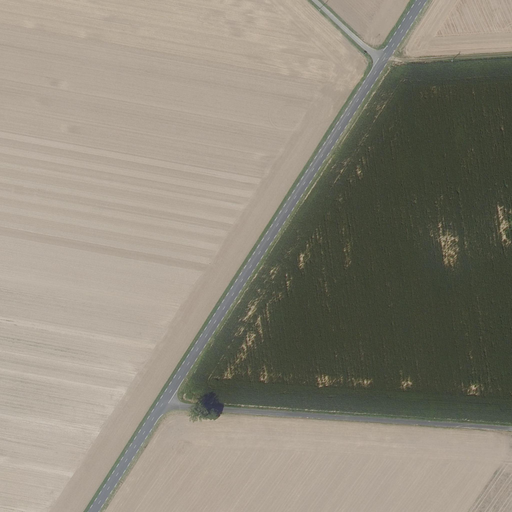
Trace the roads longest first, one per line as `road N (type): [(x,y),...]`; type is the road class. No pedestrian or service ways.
road 1 (primary): [(380,63),(164,402)]
road 2 (unclassified): [(164,402),(511,428)]
road 3 (primary): [(164,402),(95,511)]
road 4 (track): [(511,55),(396,61),(386,54)]
